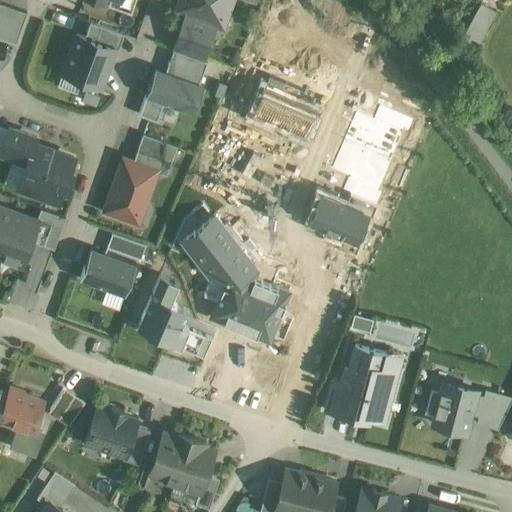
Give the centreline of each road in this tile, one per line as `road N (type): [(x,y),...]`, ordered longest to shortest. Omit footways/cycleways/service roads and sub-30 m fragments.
road 1 (residential): [(271,430),(334,262),(286,231),(366,36)]
road 2 (residential): [(0,94),(114,131),(40,344)]
road 3 (residential): [(271,430),(511,491)]
road 4 (residential): [(40,344),(271,430)]
